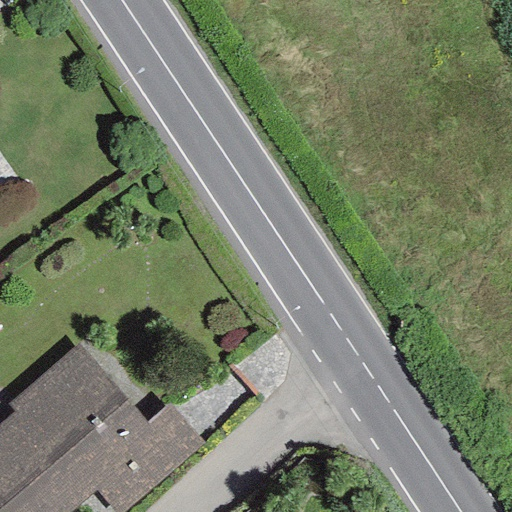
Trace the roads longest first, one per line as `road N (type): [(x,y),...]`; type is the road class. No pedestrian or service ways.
road 1 (primary): [(358,370),(108,0)]
road 2 (residential): [(190,511),(309,398),(358,370)]
road 3 (primary): [(450,511),(358,370)]
